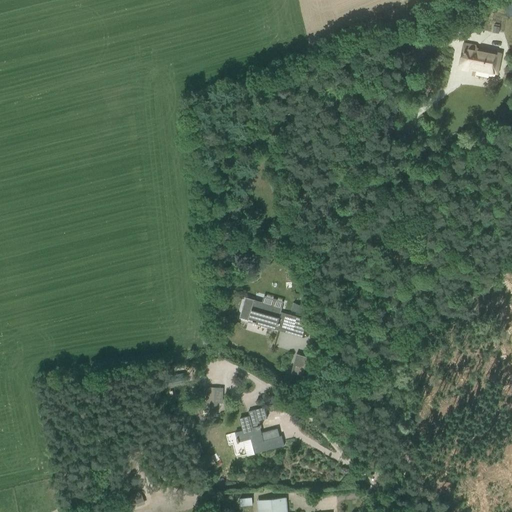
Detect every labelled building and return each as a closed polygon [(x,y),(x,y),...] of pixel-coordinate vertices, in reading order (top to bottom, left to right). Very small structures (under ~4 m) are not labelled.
[(465,19),(463,31),(472,33),(475,21),(465,19)] [(470,68),(496,73),(500,55),(474,49),(474,47),(464,45),(460,65),(462,68),(468,69),(470,68)] [(267,327),(268,327),(276,330),(277,326),(281,327),(286,328),(286,329),(287,329),(291,316),(281,313),(282,309),(245,298),(239,318),(252,322),(255,323),(255,322),(268,326),(267,327)] [(291,374),(302,377),(308,358),(296,354),(291,374)] [(205,403),(210,403),(209,417),(217,417),(218,388),(206,387),(205,403)] [(250,439),(254,453),(284,445),(281,436),(262,441),(261,437),(262,436),(259,428),(261,427),(261,426),(260,426),(259,424),(256,410),(248,413),(253,428),(235,433),(237,443),(250,439)] [(209,458),(201,463),(206,471),(214,466),(209,458)] [(128,495),(132,506),(136,504),(137,507),(144,504),(140,492),(128,495)] [(251,498),(239,499),(240,506),(252,505),(251,498)] [(261,500),(262,506),(263,511),(262,511),(261,511),(286,511),(286,498),(261,500)]
